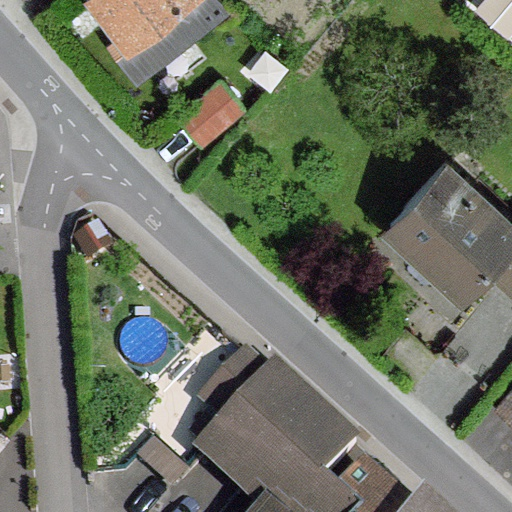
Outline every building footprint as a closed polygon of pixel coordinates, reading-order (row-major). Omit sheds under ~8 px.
[(215,0),(87,0),(118,34),(107,42),(135,76),(221,5),(215,0)] [(241,108),(217,80),(182,110),(206,138),(241,108)] [(511,214),(441,147),(372,220),(456,301),(485,271),(511,296),(511,214)] [(395,511),(391,509),(341,458),(355,443),(260,372),(189,455),(252,511),(395,511)] [(511,389),(499,404),(511,415),(511,389)]
